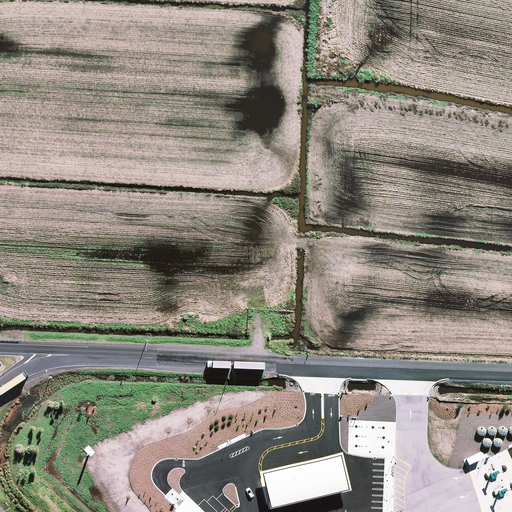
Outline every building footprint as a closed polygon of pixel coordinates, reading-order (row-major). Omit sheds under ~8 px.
[(488,432),(489,434),(490,435),(491,435),(493,435),(494,435),(495,434),(496,433),(497,431),(497,430),(496,428),(495,427),(494,427),(492,426),(491,426),(490,427),(489,428),(488,429),(488,431),(488,432)] [(478,433),(479,434),(480,435),(481,436),(483,436),(484,436),(485,435),(486,433),(487,432),(487,430),(486,429),(485,428),(484,427),(482,427),(481,427),(480,428),(478,429),(478,430),(478,431),(478,433)] [(499,433),(500,434),(501,435),(502,436),(504,436),(505,435),(507,434),(507,433),(508,432),(508,430),(507,429),(506,428),(505,427),(503,427),(502,427),(501,427),(500,428),(499,430),(499,431),(499,433)] [(494,444),(494,445),(495,446),(497,447),(498,447),(500,447),(501,446),(502,445),(502,443),(502,442),(502,440),(501,439),(499,438),(498,438),(497,438),(495,439),(494,440),(494,441),(493,443),(494,444)] [(483,445),(484,446),(485,447),(487,448),(488,448),(490,447),(491,447),(492,445),(492,444),(492,442),(492,441),(491,440),(489,439),(488,439),(486,439),(485,440),(484,441),(483,442),(483,443),(483,445)] [(335,455),(263,471),(271,509),(336,495),(352,491),(343,453),(335,455)] [(467,459),(470,465),(480,460),(477,454),(467,459)] [(197,511),(185,500),(181,504),(177,508),(175,510),(174,511),(197,511)]
